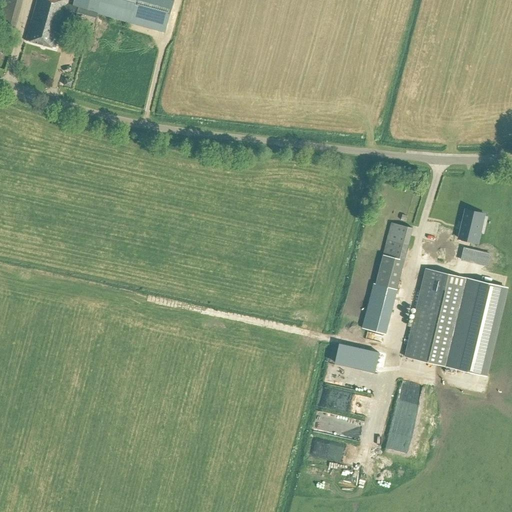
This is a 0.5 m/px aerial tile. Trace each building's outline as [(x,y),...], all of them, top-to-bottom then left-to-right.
[(8,0),(7,4),(13,6),(11,11),(20,13),(22,6),(25,7),(27,0),(8,0)] [(37,0),(26,40),(55,48),(65,14),(75,17),(78,7),(165,32),(173,0),(75,0),(74,6),(68,4),(69,0),(37,0)] [(445,220),(432,216),(422,256),(448,263),(461,209),(448,205),(445,220)] [(477,233),(481,215),(474,213),(474,211),(466,209),(463,222),(464,222),(462,229),(459,239),(477,243),(479,233),(477,233)] [(391,223),(382,259),(375,285),(396,290),(412,228),(391,223)] [(489,267),(492,254),(483,252),(479,265),(489,267)] [(404,357),(487,377),(508,288),(425,268),(404,357)] [(334,362),(375,371),(380,351),(339,342),(334,362)] [(316,451),(367,462),(370,449),(319,438),(316,451)]
